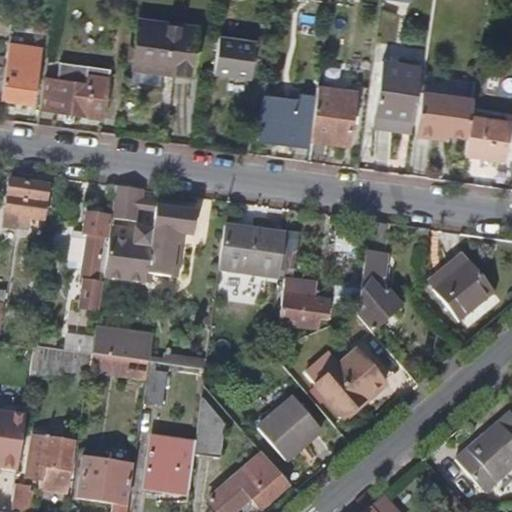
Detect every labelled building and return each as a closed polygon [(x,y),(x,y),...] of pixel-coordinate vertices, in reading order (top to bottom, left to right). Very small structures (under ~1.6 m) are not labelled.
[(192,81),(199,32),(140,24),(132,72),(192,81)] [(251,79),(256,42),(219,37),(214,74),(251,79)] [(0,101),(33,106),(41,50),(8,45),(0,98),(0,101)] [(108,80),(109,71),(59,63),(56,81),(84,85),(85,77),(108,80)] [(412,122),(419,68),(382,63),(375,117),(412,122)] [(102,121),(108,80),(85,77),(84,85),(56,81),(43,79),(38,110),(62,115),(61,121),(65,124),(69,125),(72,122),(73,116),(102,121)] [(470,116),(473,94),(422,87),(414,139),(434,142),(435,135),(446,136),(447,138),(467,140),(470,116)] [(348,145),(355,93),(317,88),(315,103),(314,108),(310,139),(310,140),(348,145)] [(310,139),(314,108),(300,106),(281,103),(281,100),(262,98),(256,141),(277,144),(278,134),(310,139)] [(503,160),(508,121),(470,116),(467,140),(465,155),(503,160)] [(310,140),(310,139),(278,134),(277,144),(309,148),(310,140)] [(446,143),(447,138),(446,136),(435,135),(434,142),(446,143)] [(43,220),(48,186),(10,181),(5,214),(43,220)] [(139,223),(144,191),(116,187),(111,218),(139,223)] [(171,275),(176,244),(181,245),(182,234),(187,235),(193,236),(196,214),(155,208),(151,231),(134,228),(132,242),(108,239),(103,275),(146,282),(147,272),(171,276),(171,275)] [(109,236),(111,218),(87,214),(84,233),(87,234),(81,280),(84,281),(96,282),(103,236),(109,236)] [(286,231),(226,222),(219,265),(280,273),(282,257),(286,231)] [(297,259),(300,234),(286,231),(282,257),(297,259)] [(81,280),(87,234),(84,233),(72,232),(65,278),(81,280)] [(180,276),(187,235),(182,234),(181,245),(176,244),(171,275),(180,276)] [(458,319),(491,290),(465,260),(431,289),(458,319)] [(343,280),(334,300),(354,308),(368,275),(360,271),(354,285),(343,280)] [(327,320),(330,301),(315,298),(318,283),(279,276),(272,322),(318,329),(319,318),(327,320)] [(98,311),(102,283),(96,282),(84,281),(80,308),(98,311)] [(371,332),(399,308),(385,291),(357,316),(371,332)] [(90,355),(88,375),(145,383),(146,373),(151,336),(95,329),(94,340),(92,355),(90,355)] [(92,355),(94,340),(67,336),(65,351),(90,355),(92,355)] [(88,375),(90,355),(65,351),(35,347),(31,376),(86,385),(88,375)] [(343,417),(383,383),(355,350),(316,384),(343,417)] [(162,406),(166,375),(146,373),(145,383),(142,404),(162,406)] [(286,461),(322,429),(293,397),(256,428),(286,461)] [(219,460),(223,425),(201,399),(194,445),(193,456),(219,460)] [(0,458),(0,468),(18,471),(25,416),(0,412),(0,458)] [(483,494),(511,469),(511,416),(510,413),(455,461),(483,494)] [(67,490),(73,443),(32,437),(27,479),(42,481),(41,486),(67,490)] [(193,456),(194,445),(150,439),(144,486),(188,492),(193,456)] [(260,509),(288,484),(262,454),(208,501),(216,511),(232,511),(250,497),(260,509)] [(125,504),(130,465),(82,458),(76,499),(114,504),(112,511),(127,511),(128,505),(125,504)] [(26,511),(30,488),(16,486),(11,511),(26,511)] [(466,511),(467,511),(453,494),(450,511),(466,511)]
